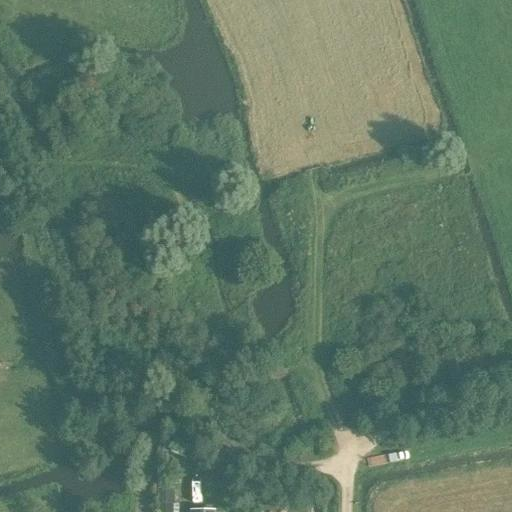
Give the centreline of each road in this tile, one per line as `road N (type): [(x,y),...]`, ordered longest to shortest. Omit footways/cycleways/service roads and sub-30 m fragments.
road 1 (track): [(511,395),(400,419),(315,462)]
road 2 (track): [(467,165),(364,193),(332,211),(314,169)]
road 3 (track): [(315,369),(332,211)]
road 4 (track): [(315,369),(346,453),(346,505)]
